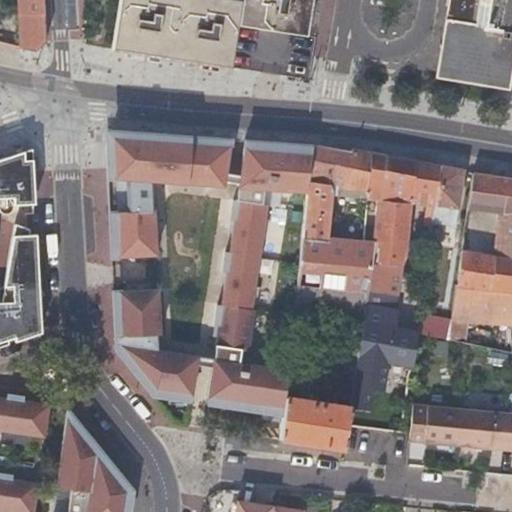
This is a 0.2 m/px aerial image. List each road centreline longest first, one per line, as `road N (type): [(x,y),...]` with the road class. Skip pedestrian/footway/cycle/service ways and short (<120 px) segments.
road 1 (residential): [(65,103),(76,358),(162,475)]
road 2 (residential): [(162,475),(214,467),(511,495)]
road 3 (secondary): [(65,103),(332,128)]
road 4 (secondary): [(332,128),(511,154)]
road 5 (residential): [(332,128),(349,0)]
